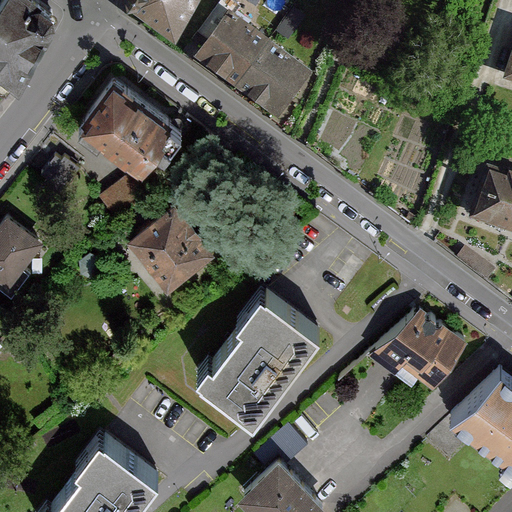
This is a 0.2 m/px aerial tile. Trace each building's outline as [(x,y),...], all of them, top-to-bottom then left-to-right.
[(55,11),(39,0),(0,0),(0,69),(17,82),(55,11)] [(135,0),(137,6),(176,35),(196,0),(135,0)] [(238,5),(231,0),(220,0),(205,21),(216,29),(198,52),(237,81),(269,39),(233,12),(238,5)] [(308,68),(269,39),(237,81),(277,110),(308,68)] [(113,72),(78,117),(125,153),(128,150),(142,160),(160,136),(167,141),(178,126),(167,117),(169,115),(113,72)] [(209,147),(178,165),(194,191),(225,173),(209,147)] [(55,151),(39,170),(57,185),(76,162),(63,150),(59,154),(55,151)] [(128,166),(97,189),(115,214),(166,176),(153,159),(134,173),(128,166)] [(507,171),(489,164),(473,211),(511,224),(511,169),(508,168),(507,171)] [(173,196),(127,233),(168,284),(213,248),(173,196)] [(0,283),(10,291),(27,270),(20,264),(41,238),(7,210),(0,218),(0,283)] [(469,250),(463,258),(486,277),(493,268),(469,250)] [(77,260),(80,270),(91,276),(100,268),(97,256),(85,251),(77,260)] [(207,353),(196,369),(253,411),(318,323),(261,281),(237,313),(242,318),(213,357),(207,353)] [(419,301),(369,347),(393,365),(399,356),(432,381),(440,370),(465,336),(419,301)] [(511,373),(499,364),(453,410),(511,454),(511,373)] [(45,497),(33,511),(123,511),(155,470),(98,426),(74,458),(81,463),(51,502),(45,497)] [(277,451),(237,489),(260,511),(310,511),(324,499),(277,451)]
